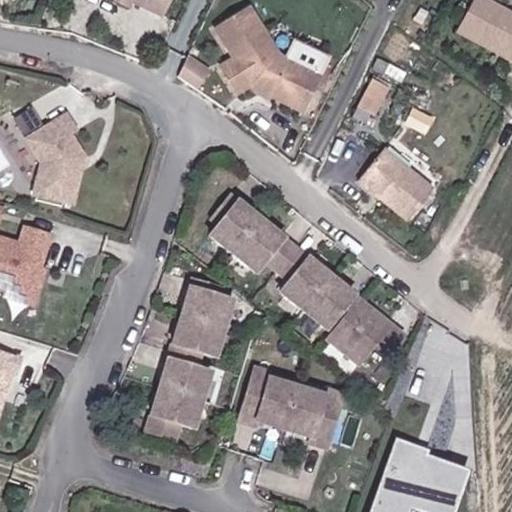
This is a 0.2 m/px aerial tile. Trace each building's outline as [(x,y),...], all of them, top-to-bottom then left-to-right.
[(170,0),(105,0),(109,2),(128,10),(159,25),(170,0)] [(511,5),(501,0),(472,0),(460,24),(511,50),(511,5)] [(125,16),(128,10),(109,2),(106,8),(125,16)] [(250,10),(217,31),(237,61),(224,70),(240,95),(253,88),(264,93),(269,91),(286,104),(305,113),(322,78),(282,58),(250,10)] [(188,55),(178,75),(199,86),(209,66),(188,55)] [(388,79),(374,73),(361,100),(375,106),(388,79)] [(79,171),(81,162),(87,158),(75,135),(81,132),(72,116),(32,139),(46,163),(36,194),(75,205),(84,173),(79,171)] [(364,177),(414,216),(439,184),(389,146),(364,177)] [(414,332),(241,196),(223,219),(229,224),(220,236),(267,272),(276,261),(300,280),(291,291),(337,328),(346,317),(352,321),(339,338),(370,363),(383,345),(396,355),(414,332)] [(40,270),(51,237),(27,228),(21,245),(0,238),(0,288),(7,291),(30,299),(40,270)] [(34,306),(45,271),(40,270),(30,299),(7,291),(6,297),(34,306)] [(219,359),(240,304),(226,299),(229,292),(202,281),(146,430),(174,440),(180,425),(194,430),(214,375),(200,370),(206,354),(219,359)] [(0,386),(3,384),(8,369),(13,371),(18,356),(0,349),(0,386)] [(326,456),(346,403),(330,398),(328,403),(274,384),(276,378),(260,372),(241,424),(257,431),(259,425),(313,445),(310,450),(326,456)] [(399,443),(369,511),(396,511),(402,498),(435,511),(448,511),(464,476),(424,459),(423,462),(413,458),(417,450),(399,443)]
